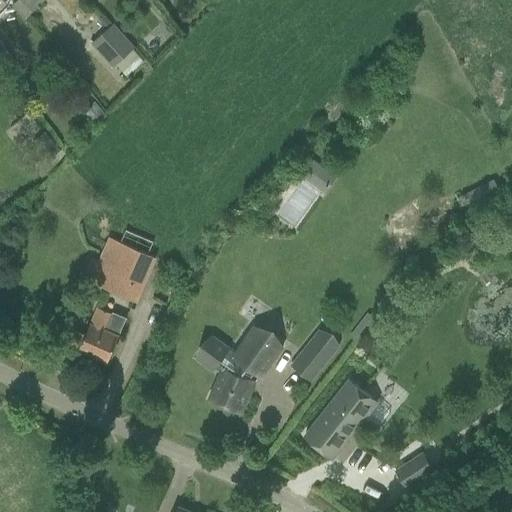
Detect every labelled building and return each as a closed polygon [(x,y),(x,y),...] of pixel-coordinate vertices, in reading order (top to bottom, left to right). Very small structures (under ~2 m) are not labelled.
[(20,0),(32,11),(42,0),(20,0)] [(117,64),(128,76),(145,61),(134,48),(136,47),(114,23),(92,43),(113,67),(117,64)] [(0,66),(13,56),(0,40),(0,66)] [(95,101),(84,110),(96,125),(108,116),(95,101)] [(45,131),(33,141),(48,161),(61,151),(45,131)] [(294,172),(305,179),(316,162),(305,155),(294,172)] [(85,278),(137,301),(156,258),(148,254),(154,241),(127,228),(121,242),(110,237),(99,260),(94,257),(85,278)] [(78,349),(107,362),(115,343),(126,318),(100,307),(93,322),(91,321),(86,330),(78,349)] [(209,399),(241,413),(255,380),(249,378),(254,371),(261,376),(283,346),(281,345),(281,346),(255,327),(255,326),(254,325),(235,352),(229,348),(230,347),(212,334),(211,336),(212,337),(198,357),(197,356),(196,357),(220,374),(209,399)] [(292,364),(311,380),(339,345),(320,329),(292,364)] [(305,435),(333,458),(378,401),(349,378),(305,435)] [(396,470),(407,487),(434,469),(423,452),(396,470)]
